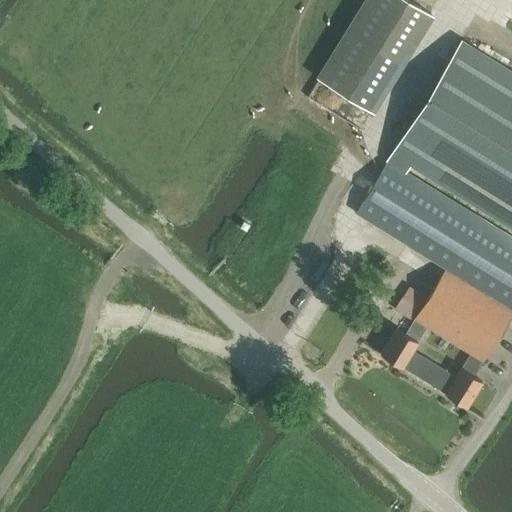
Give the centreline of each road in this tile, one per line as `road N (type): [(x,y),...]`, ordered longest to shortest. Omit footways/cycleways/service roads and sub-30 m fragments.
road 1 (unclassified): [(451,511),(0,105)]
road 2 (track): [(0,495),(84,363),(112,274),(145,242)]
road 3 (track): [(197,491),(276,357)]
